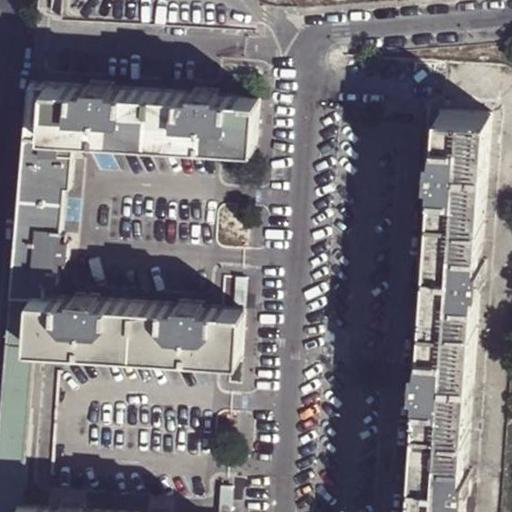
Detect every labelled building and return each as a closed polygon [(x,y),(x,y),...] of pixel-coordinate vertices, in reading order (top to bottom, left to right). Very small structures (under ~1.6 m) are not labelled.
[(49,80),(32,78),(22,195),(67,200),(68,183),(73,184),(75,157),(78,133),(45,131),(49,80)] [(151,139),(155,88),(116,85),(116,81),(91,78),(91,83),(49,80),(45,131),(78,133),(104,135),(151,139)] [(257,147),(261,96),(259,95),(219,92),(220,88),(195,86),(195,91),(155,88),(151,139),(202,143),(257,147)] [(435,215),(485,219),(493,112),(442,108),(439,150),(436,150),(435,163),(434,175),(437,175),(435,215)] [(71,238),(64,237),(67,200),(22,195),(14,290),(34,291),(47,292),(48,278),(60,278),(62,255),(70,256),(71,238)] [(427,319),(478,323),(481,283),(485,283),(487,259),(482,259),(485,219),(435,215),(432,260),(429,260),(429,267),(428,275),(430,275),(427,319)] [(32,392),(36,343),(30,342),(34,291),(14,290),(5,389),(32,392)] [(30,342),(36,343),(85,346),(137,350),(140,299),(100,296),(100,292),(76,291),(75,295),(47,292),(34,291),(30,342)] [(180,301),(140,299),(137,350),(191,354),(241,357),(243,357),(247,306),(204,303),(204,300),(180,298),(180,301)] [(420,424),(471,427),(478,323),(427,319),(424,360),(421,359),(420,374),(419,384),(423,384),(420,424)] [(18,511),(20,503),(22,503),(32,392),(5,389),(0,448),(0,511),(18,511)] [(414,511),(465,511),(467,492),(470,492),(472,468),(468,468),(471,427),(420,424),(417,469),(415,469),(414,477),(414,484),(416,484),(414,511)] [(125,511),(126,511),(85,507),(85,504),(62,502),(62,506),(22,503),(20,503),(18,511),(125,511)]
